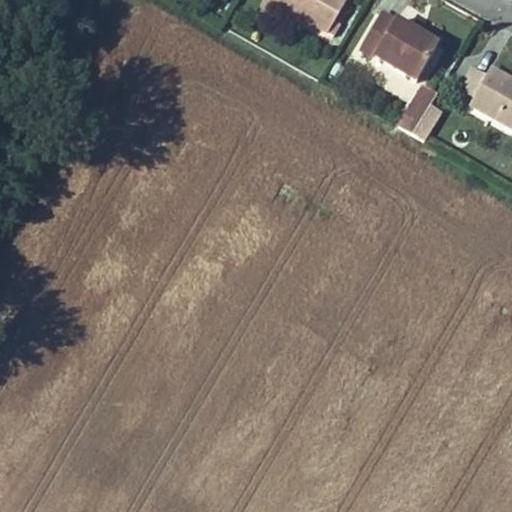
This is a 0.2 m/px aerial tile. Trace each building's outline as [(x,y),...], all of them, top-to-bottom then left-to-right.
[(349,4),(341,0),(285,0),(280,10),(336,42),(351,17),(345,13),(349,4)] [(439,55),(412,40),(381,23),(360,58),(418,92),(439,55)] [(416,33),(412,40),(439,55),(443,49),(416,33)] [(511,136),(511,85),(494,75),(488,84),(476,104),(471,113),(511,136)] [(462,96),(476,104),(488,84),(475,76),(462,96)] [(400,138),(413,145),(431,116),(433,112),(438,105),(424,97),(400,138)] [(442,122),(431,116),(414,145),(425,152),(442,122)]
